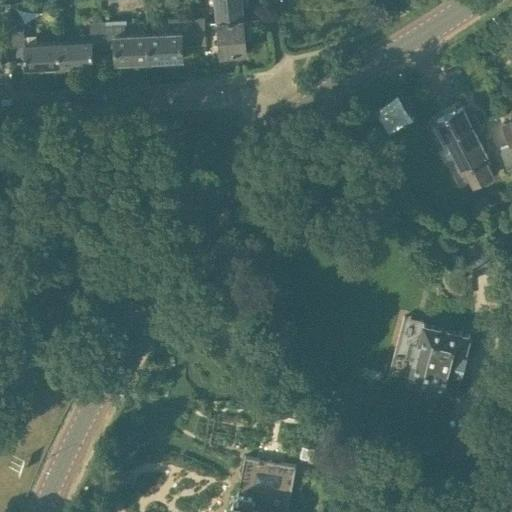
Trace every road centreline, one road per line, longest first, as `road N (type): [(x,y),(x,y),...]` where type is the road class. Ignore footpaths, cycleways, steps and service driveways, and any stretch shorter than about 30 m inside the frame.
road 1 (tertiary): [(42,511),(122,351),(245,156),(287,118)]
road 2 (residential): [(0,110),(236,96),(287,118)]
road 3 (tertiary): [(287,118),(474,0)]
